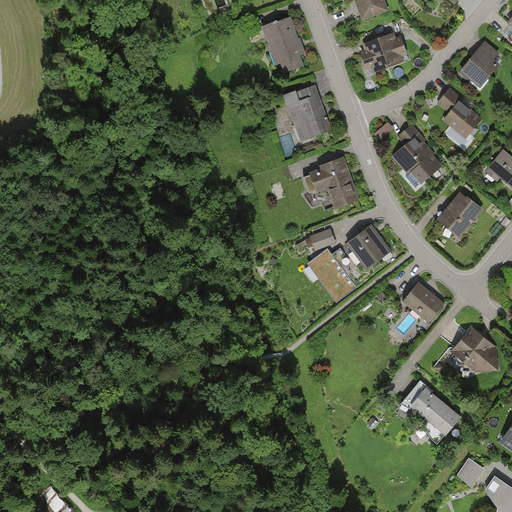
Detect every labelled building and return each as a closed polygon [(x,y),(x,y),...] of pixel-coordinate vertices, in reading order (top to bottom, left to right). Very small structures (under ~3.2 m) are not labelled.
[(385,0),(356,0),(365,20),(390,10),(385,0)] [(296,18),(265,28),(278,67),(284,65),(287,74),(306,67),(304,59),(309,57),(296,18)] [(403,36),(384,43),(392,65),(411,58),(403,36)] [(365,50),(373,72),(392,65),(384,43),(365,50)] [(499,56),(486,46),(465,75),(487,91),(499,74),(491,68),(499,56)] [(333,134),(317,86),(283,98),(299,145),(333,134)] [(483,119),(451,92),(440,105),(451,115),(445,122),(465,139),(483,119)] [(374,130),(380,137),(395,125),(389,118),(374,130)] [(391,159),(417,188),(442,165),(423,144),(427,140),(413,124),(397,139),(404,147),(391,159)] [(313,144),(297,149),(299,155),(315,150),(313,144)] [(511,156),(506,151),(491,171),(511,187),(511,156)] [(361,201),(346,156),(312,167),(327,212),(361,201)] [(463,194),(440,221),(461,238),(483,211),(463,194)] [(393,251),(373,225),(347,246),(367,271),(393,251)] [(332,230),(310,237),(315,250),(337,243),(332,230)] [(325,254),(312,264),(338,299),(356,286),(333,254),(329,257),(324,251),(323,252),(325,254)] [(446,303),(421,284),(406,304),(432,322),(446,303)] [(508,356),(472,329),(451,357),(475,374),(496,371),(508,356)] [(428,388),(412,407),(430,421),(445,402),(428,388)] [(445,402),(430,421),(448,435),(463,416),(445,402)] [(511,427),(501,443),(511,450),(511,427)] [(487,469),(469,459),(459,476),(477,487),(487,469)] [(511,511),(511,485),(496,477),(488,490),(502,507),(500,511),(511,511)]
